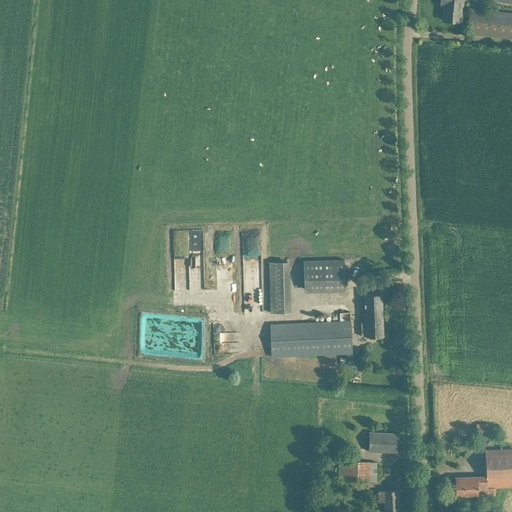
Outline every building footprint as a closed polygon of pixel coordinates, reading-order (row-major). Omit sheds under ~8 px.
[(444,0),(443,19),(461,21),(462,0),(444,0)] [(511,13),(478,9),(470,8),(467,33),(511,38),(511,13)] [(304,260),(305,291),(345,290),(344,259),(304,260)] [(289,261),(269,262),(271,313),(291,313),(289,261)] [(382,294),(364,294),(365,322),(361,322),(361,336),(384,336),(382,294)] [(270,323),(272,357),(352,354),(350,312),(340,313),(340,320),(270,323)] [(488,425),(476,425),(477,433),(489,432),(488,425)] [(397,452),(398,434),(369,433),(369,451),(397,452)] [(456,496),(495,494),(495,488),(511,487),(511,448),(485,450),(486,476),(455,477),(456,496)] [(378,463),(339,462),(338,480),(377,481),(378,463)] [(399,490),(378,491),(378,501),(385,501),(385,511),(399,511),(399,490)]
